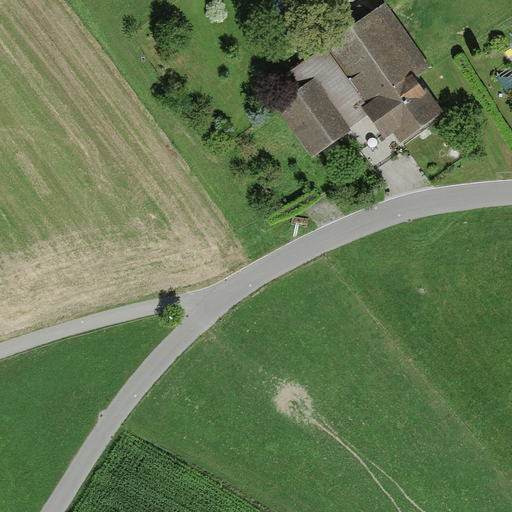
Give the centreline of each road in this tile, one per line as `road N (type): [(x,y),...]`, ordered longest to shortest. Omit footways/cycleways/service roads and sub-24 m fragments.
road 1 (residential): [(224,292),(393,211),(511,193)]
road 2 (residential): [(53,511),(136,376),(224,292)]
road 3 (residential): [(224,292),(0,349)]
